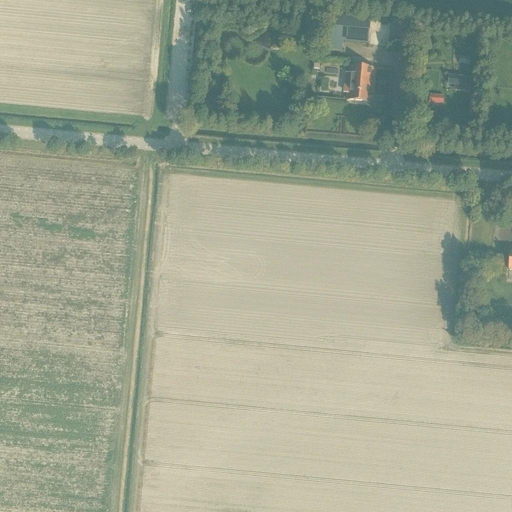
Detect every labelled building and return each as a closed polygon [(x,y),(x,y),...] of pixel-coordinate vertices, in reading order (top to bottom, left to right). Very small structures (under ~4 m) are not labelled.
[(325,14),(322,50),(342,52),(343,42),(369,45),(371,19),(325,14)] [(331,70),(336,64),(331,60),(326,66),(331,70)] [(348,101),(373,103),(375,68),(351,67),(348,101)] [(450,76),(449,84),(460,86),(460,91),(468,92),(470,78),(450,76)] [(430,95),(429,103),(444,105),(444,96),(430,95)]
